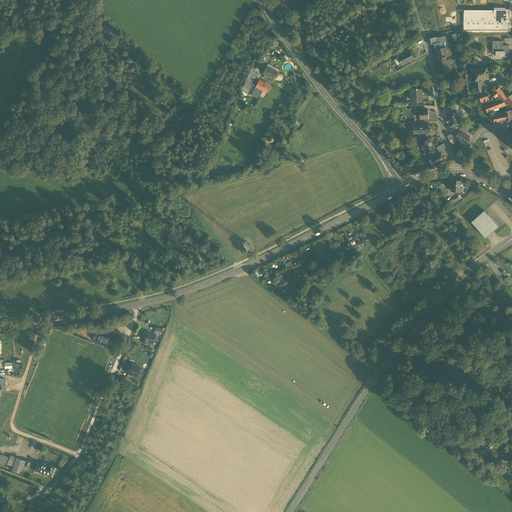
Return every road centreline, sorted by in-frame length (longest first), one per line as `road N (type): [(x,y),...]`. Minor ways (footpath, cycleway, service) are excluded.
road 1 (secondary): [(289,511),(372,379),(466,273),(511,238)]
road 2 (track): [(254,0),(142,193),(141,297)]
road 3 (secondary): [(139,304),(256,262),(398,191)]
road 4 (tertiary): [(261,0),(398,191)]
road 5 (unclassified): [(38,321),(10,428),(79,454)]
road 6 (residential): [(461,160),(445,139),(412,0)]
road 7 (unclassified): [(79,454),(139,304)]
road 8 (track): [(372,379),(447,440),(511,440)]
